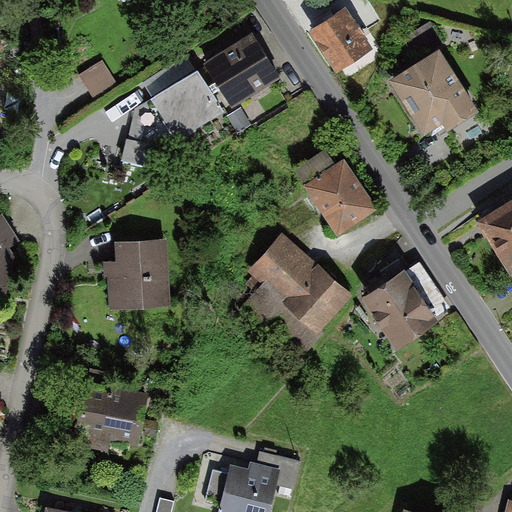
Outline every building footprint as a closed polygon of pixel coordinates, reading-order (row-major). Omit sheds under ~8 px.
[(347,5),(311,28),(338,72),(375,49),(347,5)] [(414,52),(441,35),(430,18),(403,35),(414,52)] [(283,72),(253,25),(205,55),(217,74),(210,78),(226,104),(233,99),(235,102),(283,72)] [(438,48),(387,80),(423,137),(426,135),(431,143),(480,113),(438,48)] [(144,77),(151,88),(193,62),(186,51),(144,77)] [(80,72),(95,96),(119,81),(104,57),(80,72)] [(210,78),(199,59),(193,62),(151,88),(149,89),(166,116),(164,117),(176,138),(228,106),(226,104),(210,78)] [(129,133),(127,132),(121,156),(144,162),(149,141),(141,139),(151,94),(136,105),(129,133)] [(242,105),(227,113),(238,131),(252,123),(242,105)] [(338,234),(379,208),(345,156),(336,162),(326,149),(295,169),(338,234)] [(511,198),(477,220),(511,275),(511,274),(511,198)] [(3,206),(0,208),(0,291),(7,293),(15,258),(8,248),(24,238),(3,206)] [(355,290),(284,228),(249,267),(255,273),(250,278),(257,284),(238,306),(299,359),(326,328),(323,326),(355,290)] [(104,257),(105,273),(108,273),(110,305),(172,302),(168,232),(116,235),(117,256),(104,257)] [(405,260),(362,288),(397,341),(440,313),(439,311),(451,304),(420,257),(408,265),(405,260)] [(149,388),(86,375),(73,441),(109,448),(111,437),(138,443),(149,388)] [(295,487),(302,458),(260,448),(258,459),(251,457),(249,463),(231,459),(228,470),(213,466),(205,500),(220,504),(217,511),(269,511),(277,482),(295,487)] [(457,511),(441,511),(405,503),(402,511),(511,511),(511,494),(508,493),(503,511),(482,511),(487,497),(463,491),(457,511)] [(172,511),(175,498),(161,495),(156,511),(172,511)] [(97,511),(46,501),(43,511),(97,511)]
